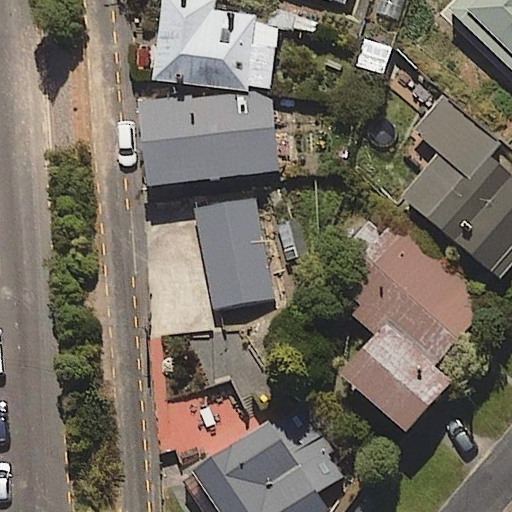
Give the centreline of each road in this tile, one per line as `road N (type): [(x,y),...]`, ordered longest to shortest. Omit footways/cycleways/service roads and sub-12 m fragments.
road 1 (residential): [(44,511),(8,0)]
road 2 (residential): [(96,0),(132,511)]
